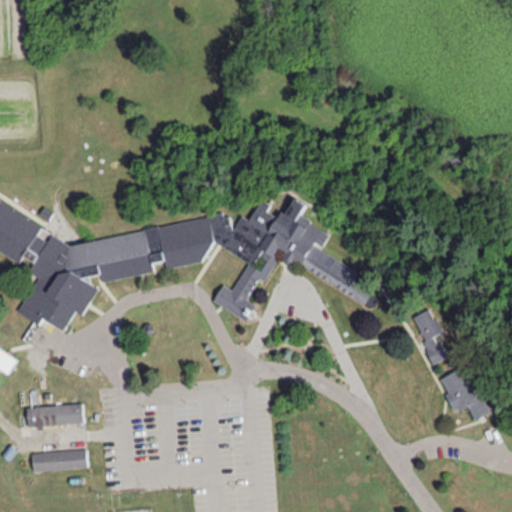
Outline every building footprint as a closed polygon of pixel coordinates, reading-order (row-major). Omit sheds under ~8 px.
[(61,237),(0,200),(0,246),(32,266),(31,267),(39,277),(19,310),(40,322),(45,318),(64,330),(76,309),(84,314),(98,288),(89,276),(202,263),(215,240),(255,264),(212,298),(243,317),(281,252),(366,302),(375,287),(374,279),(323,248),(329,237),(299,199),(278,216),(266,201),(236,225),(231,219),(61,237)] [(414,315),(435,362),(449,356),(442,340),(447,338),(433,307),(414,315)] [(0,366),(9,372),(18,358),(0,346),(0,366)] [(469,404),(475,418),(489,412),(468,364),(441,377),(456,410),(469,404)] [(29,424),(84,422),(83,403),(28,405),(29,424)] [(33,450),(34,469),(88,467),(87,448),(33,450)]
